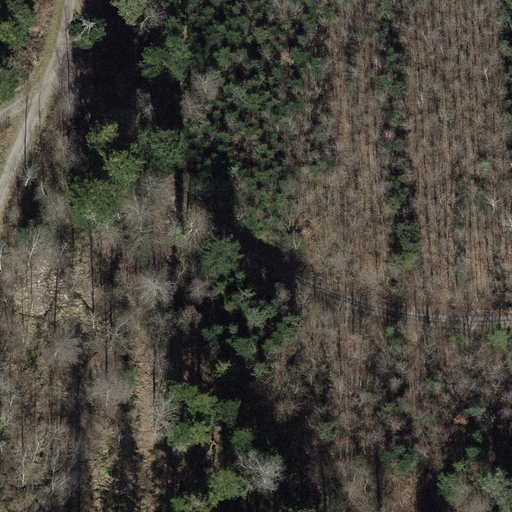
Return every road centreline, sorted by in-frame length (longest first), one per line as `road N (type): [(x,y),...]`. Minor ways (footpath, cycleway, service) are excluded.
road 1 (track): [(511,320),(388,313),(259,261),(129,167),(60,59)]
road 2 (track): [(72,0),(60,59),(0,202)]
